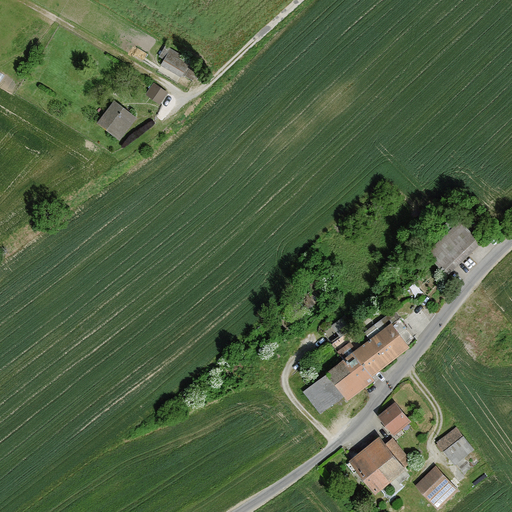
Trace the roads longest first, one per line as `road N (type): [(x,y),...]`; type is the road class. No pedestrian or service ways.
road 1 (unclassified): [(511,240),(463,288),(352,430),(239,511)]
road 2 (track): [(299,0),(191,95),(59,20)]
road 3 (track): [(0,242),(148,136),(191,95)]
